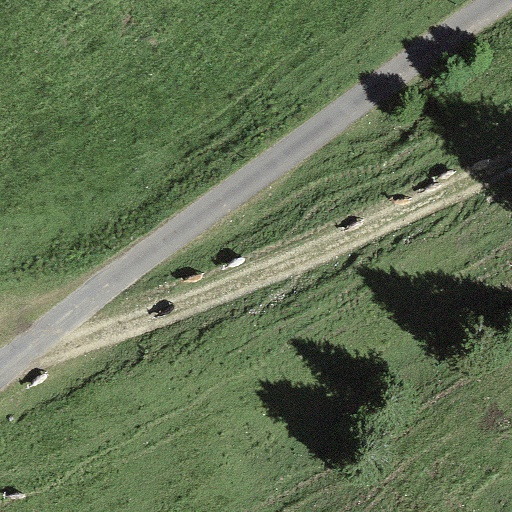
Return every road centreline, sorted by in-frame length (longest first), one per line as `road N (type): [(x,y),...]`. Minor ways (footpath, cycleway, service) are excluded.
road 1 (unclassified): [(501,0),(120,274),(0,373)]
road 2 (track): [(19,357),(309,256),(511,166)]
